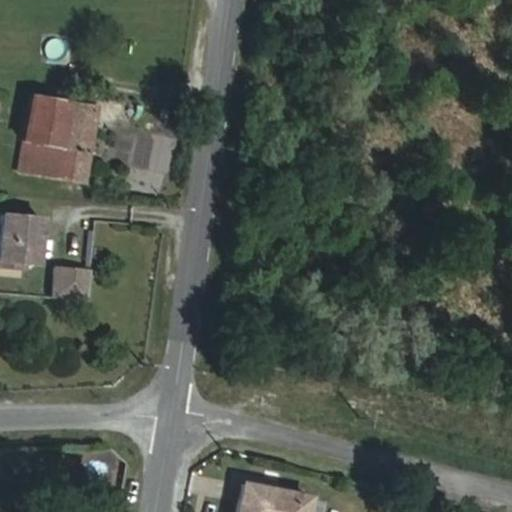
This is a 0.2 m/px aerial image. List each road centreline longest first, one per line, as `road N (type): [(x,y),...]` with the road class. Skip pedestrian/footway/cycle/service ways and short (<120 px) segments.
road 1 (secondary): [(243,0),(171,408)]
road 2 (residential): [(511,493),(171,408)]
road 3 (residential): [(171,408),(0,417)]
